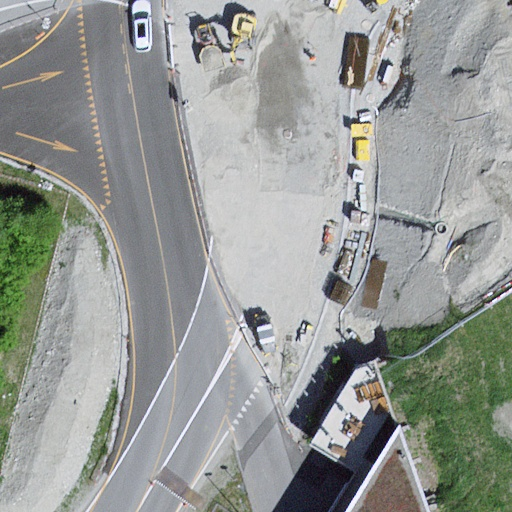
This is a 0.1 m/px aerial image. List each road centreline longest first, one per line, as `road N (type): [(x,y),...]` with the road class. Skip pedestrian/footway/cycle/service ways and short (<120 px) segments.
road 1 (primary): [(134,511),(223,368),(253,302),(266,243)]
road 2 (primary): [(181,0),(212,64),(266,243)]
road 3 (primary): [(266,243),(319,0)]
